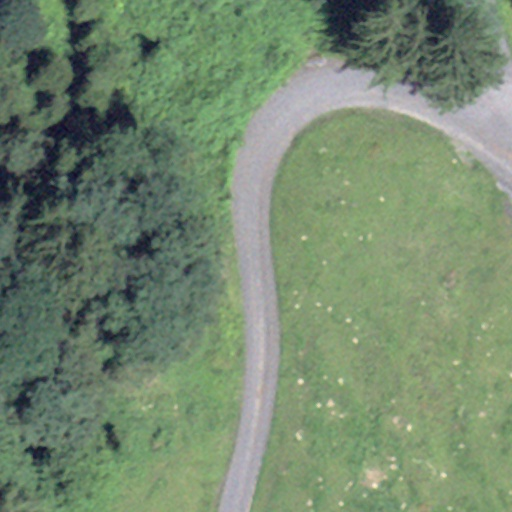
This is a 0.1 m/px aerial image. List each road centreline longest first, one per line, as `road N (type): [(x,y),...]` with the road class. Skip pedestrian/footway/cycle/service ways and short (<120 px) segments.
road 1 (unclassified): [(511,162),(373,90),(339,91),(281,119),(257,150),(251,234),(261,368),(229,511)]
road 2 (track): [(511,115),(478,0)]
